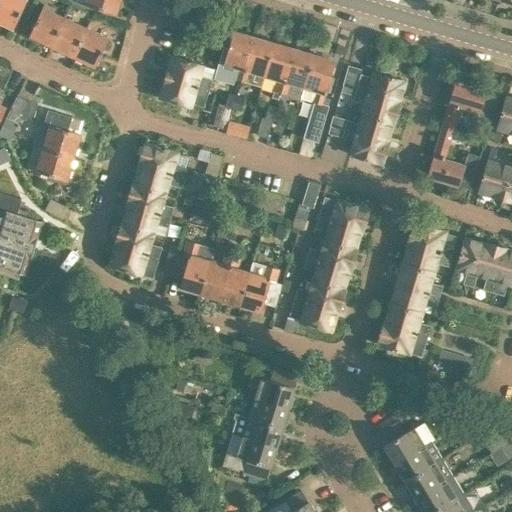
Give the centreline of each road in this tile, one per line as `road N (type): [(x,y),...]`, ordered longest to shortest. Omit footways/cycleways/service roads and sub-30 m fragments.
road 1 (residential): [(347,356),(107,279),(92,243),(94,221),(129,130),(127,111)]
road 2 (residential): [(399,192),(127,111)]
road 3 (residential): [(511,367),(484,391),(462,390),(347,356)]
road 4 (residential): [(347,356),(399,192)]
road 5 (residential): [(399,192),(445,30)]
road 6 (residential): [(127,111),(0,49)]
road 7 (residential): [(342,456),(318,450),(312,418),(342,406),(362,431)]
